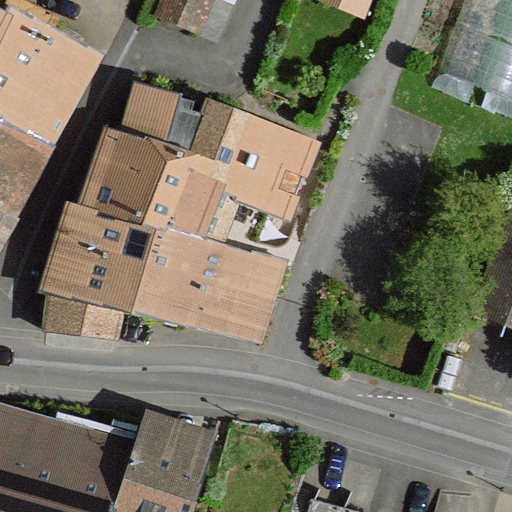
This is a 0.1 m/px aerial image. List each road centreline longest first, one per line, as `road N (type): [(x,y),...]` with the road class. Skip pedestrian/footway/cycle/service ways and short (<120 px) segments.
road 1 (residential): [(413,0),(271,378)]
road 2 (residential): [(0,321),(95,105),(136,32)]
road 3 (unclassified): [(271,378),(0,358)]
road 4 (unclassified): [(511,451),(271,378)]
